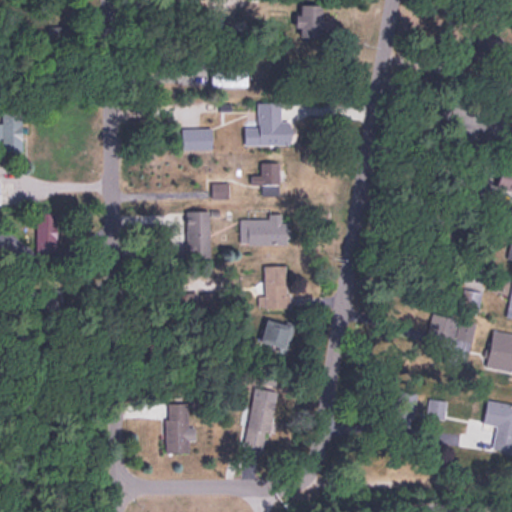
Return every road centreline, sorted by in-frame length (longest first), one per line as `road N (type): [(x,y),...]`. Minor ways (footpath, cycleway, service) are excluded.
road 1 (residential): [(120,511),(109,0)]
road 2 (residential): [(312,491),(391,0)]
road 3 (residential): [(119,487),(263,488),(457,507),(479,485),(511,472)]
